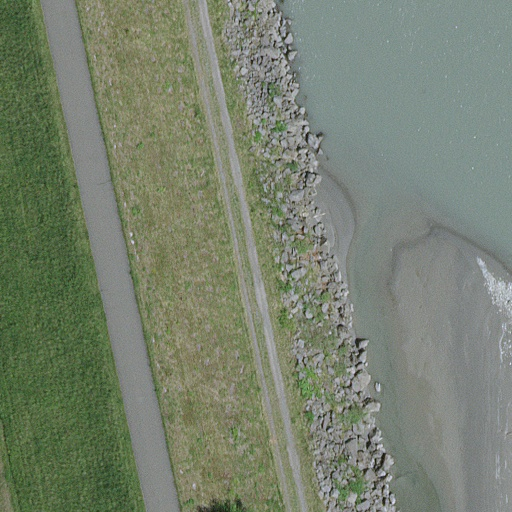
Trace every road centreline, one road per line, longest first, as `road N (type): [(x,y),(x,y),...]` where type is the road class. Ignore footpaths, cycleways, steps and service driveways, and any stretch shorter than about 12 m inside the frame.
road 1 (track): [(189,0),(299,511)]
road 2 (track): [(58,0),(166,511)]
